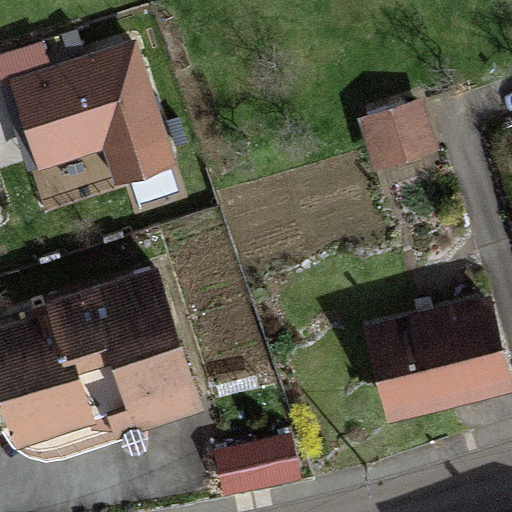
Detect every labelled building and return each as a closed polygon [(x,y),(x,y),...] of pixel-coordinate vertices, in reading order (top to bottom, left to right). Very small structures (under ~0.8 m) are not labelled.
[(10,77),(37,162),(103,140),(115,176),(168,159),(129,38),(10,77)] [(378,154),(427,139),(415,102),(367,118),(378,154)] [(55,309),(0,327),(0,373),(16,424),(85,401),(88,411),(113,402),(119,421),(119,429),(120,432),(123,438),(129,443),(136,443),(144,439),(148,432),(146,425),(141,419),(138,415),(197,396),(154,266),(52,300),(55,309)] [(486,297),(370,327),(390,406),(506,377),(486,297)] [(119,429),(119,421),(113,402),(88,411),(85,401),(16,424),(3,428),(12,441),(25,450),(45,454),(64,451),(120,432),(119,429)] [(286,434),(217,450),(224,483),(294,467),(286,434)]
